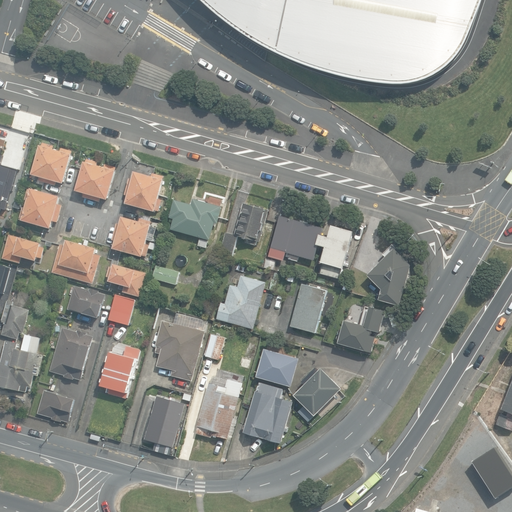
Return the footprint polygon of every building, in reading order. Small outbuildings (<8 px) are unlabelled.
[(196,0),(228,30),(263,54),(268,52),(305,69),(342,82),(360,86),(373,88),(398,91),(416,89),(437,83),(451,68),(467,43),(482,0),(196,0)] [(65,184),(73,154),(72,154),(73,150),(62,147),(61,151),(54,149),(55,146),(43,142),(42,145),(41,145),(32,175),(40,177),(39,180),(56,185),(57,182),(65,184)] [(20,155),(0,149),(0,191),(9,194),(20,155)] [(109,200),(117,171),(116,170),(117,167),(106,164),(105,167),(98,165),(99,162),(87,159),(87,162),(85,161),(76,191),(84,193),(83,196),(100,201),(101,198),(109,200)] [(153,176),(136,171),(133,179),(130,179),(126,194),(129,195),(126,204),(156,212),(156,210),(160,211),(163,200),(159,199),(165,179),(164,179),(165,176),(154,173),(153,176)] [(62,197),(32,188),(32,189),(28,188),(25,199),(28,200),(26,207),(23,206),(20,218),(23,218),(22,220),(52,229),(54,221),(58,222),(63,205),(60,204),(62,197)] [(174,219),(171,229),(210,240),(212,233),(215,233),(216,229),(214,228),(215,223),(218,223),(223,206),(206,202),(206,201),(200,199),(199,200),(194,199),(193,203),(191,204),(175,200),(170,217),(174,219)] [(1,246),(12,208),(0,204),(0,246),(1,246)] [(244,204),(235,235),(239,236),(247,238),(246,242),(256,245),(258,240),(260,241),(262,233),(265,234),(266,232),(264,231),(264,230),(263,230),(265,224),(266,224),(269,211),(244,204)] [(322,235),(324,228),(281,216),(269,256),(284,260),(287,252),(291,253),(289,258),(299,261),(300,256),(315,260),(319,245),(322,235)] [(140,221),(123,217),(121,224),(117,224),(113,240),(116,241),(114,249),(144,257),(144,256),(147,256),(150,245),(147,244),(152,225),(151,225),(152,221),(141,218),(140,221)] [(275,223),(267,221),(266,227),(273,229),(275,223)] [(347,260),(354,231),(332,225),(329,237),(322,235),(319,245),(326,247),(321,264),(323,264),(321,273),(340,279),(343,268),(344,269),(345,265),(349,266),(350,261),(347,260)] [(233,256),(239,236),(235,235),(226,233),(221,252),(233,256)] [(41,246),(42,243),(10,234),(3,258),(21,263),(23,257),(37,261),(38,257),(42,258),(46,247),(41,246)] [(198,245),(207,248),(208,241),(200,238),(198,245)] [(96,254),(98,248),(68,240),(66,246),(61,244),(53,272),(94,284),(102,255),(96,254)] [(386,257),(369,275),(383,289),(380,300),(401,306),(413,265),(396,249),(397,247),(394,244),(383,254),(386,257)] [(12,267),(0,264),(0,293),(1,294),(1,293),(4,294),(12,267)] [(148,273),(115,264),(114,267),(110,266),(107,275),(112,277),(110,281),(125,285),(123,291),(141,297),(148,273)] [(157,265),(153,278),(177,284),(181,271),(157,265)] [(222,302),(218,318),(255,329),(268,282),(242,275),(239,286),(231,284),(226,303),(222,302)] [(316,333),(328,290),(303,283),(291,326),(316,333)] [(90,289),(75,285),(68,309),(100,318),(107,294),(99,292),(100,291),(90,288),(90,289)] [(137,300),(117,294),(109,319),(130,325),(137,300)] [(31,310),(13,305),(14,301),(9,299),(2,321),(5,322),(5,323),(6,324),(2,335),(18,339),(20,332),(23,332),(25,327),(26,327),(31,310)] [(365,325),(346,320),(339,343),(372,352),(377,337),(371,336),(372,330),(381,333),(387,311),(371,306),(365,325)] [(158,366),(173,370),(172,375),(193,381),(194,375),(195,375),(207,331),(205,330),(208,320),(177,313),(175,322),(163,319),(156,346),(157,346),(156,352),(161,354),(158,366)] [(77,331),(63,327),(50,371),(65,375),(65,376),(74,379),(75,378),(82,380),(94,336),(88,334),(88,332),(78,329),(77,331)] [(19,342),(7,340),(0,368),(0,385),(1,386),(2,387),(3,388),(4,388),(6,389),(8,388),(27,392),(28,390),(30,391),(31,387),(33,387),(36,375),(39,376),(44,355),(38,353),(42,337),(26,333),(22,350),(18,349),(19,342)] [(220,359),(225,337),(211,333),(205,355),(220,359)] [(128,398),(141,350),(128,346),(125,355),(110,351),(101,386),(108,388),(107,392),(110,393),(128,398)] [(301,358),(266,348),(258,377),(293,387),(301,358)] [(322,368),(295,395),(316,416),(344,388),(322,368)] [(226,386),(210,382),(198,426),(199,426),(197,433),(212,437),(213,434),(229,438),(244,383),(228,379),(226,386)] [(246,426),(245,432),(283,443),(295,401),(282,398),(285,389),(261,382),(258,391),(256,390),(249,418),(248,417),(245,425),(246,426)] [(511,385),(511,386),(503,409),(509,412),(507,416),(501,414),(497,424),(511,429),(511,385)] [(62,394),(45,389),(38,413),(52,417),(52,419),(62,422),(63,420),(69,422),(76,399),(61,395),(62,394)] [(157,396),(145,439),(174,447),(186,404),(157,396)] [(497,440),(488,433),(475,449),(484,456),(497,440)]
